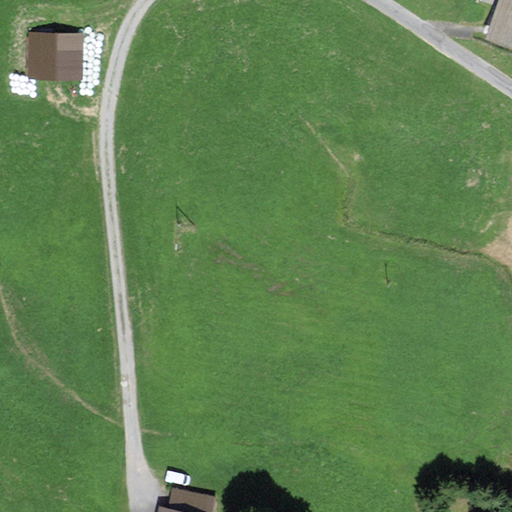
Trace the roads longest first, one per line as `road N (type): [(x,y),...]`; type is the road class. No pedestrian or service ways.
road 1 (track): [(139,511),(104,165),(113,71),(127,26),(147,0)]
road 2 (unclassified): [(511,92),(368,0)]
